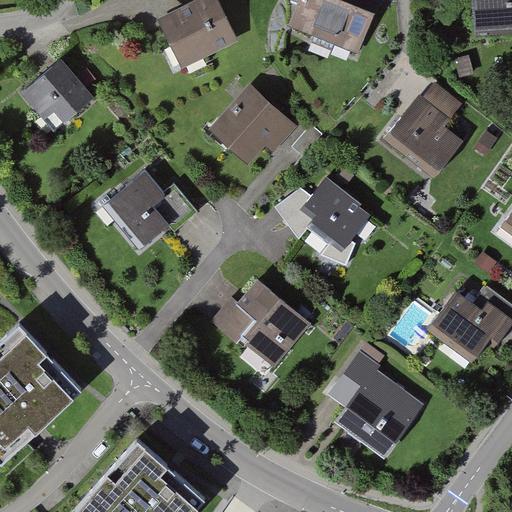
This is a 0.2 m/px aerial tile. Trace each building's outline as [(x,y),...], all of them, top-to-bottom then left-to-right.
[(197,0),(157,20),(182,70),(239,42),(217,0),(197,0)] [(288,26),(358,54),(377,9),(353,0),(298,0),(298,3),(288,26)] [(511,0),(472,0),(475,37),(511,34),(511,0)] [(460,79),(475,74),(469,55),(454,60),(460,79)] [(55,132),(94,98),(62,60),(22,94),(55,132)] [(423,97),(451,120),(463,104),(435,82),(423,97)] [(209,131),(248,166),(265,147),(273,154),(298,126),(251,84),(209,131)] [(434,179),(464,142),(445,127),(451,120),(423,97),(419,95),(384,139),(434,179)] [(311,125),(292,147),(304,157),(323,135),(311,125)] [(487,131),(474,149),(486,156),(498,139),(487,131)] [(145,173),(103,208),(139,251),(169,227),(175,233),(198,213),(174,184),(162,194),(145,173)] [(322,176),(292,213),(341,254),(372,217),(322,176)] [(511,235),(511,209),(499,225),(511,235)] [(231,297),(211,321),(237,343),(240,340),(275,368),(312,324),(258,280),(238,303),(231,297)] [(482,310),(457,292),(428,331),(473,363),(486,345),(494,351),(511,326),(511,319),(488,302),(482,310)] [(82,393),(20,327),(0,346),(0,465),(2,468),(82,393)] [(384,459),(425,405),(378,370),(381,366),(361,351),(329,394),(347,408),(335,423),(384,459)] [(77,511),(197,511),(206,503),(137,444),(77,511)]
